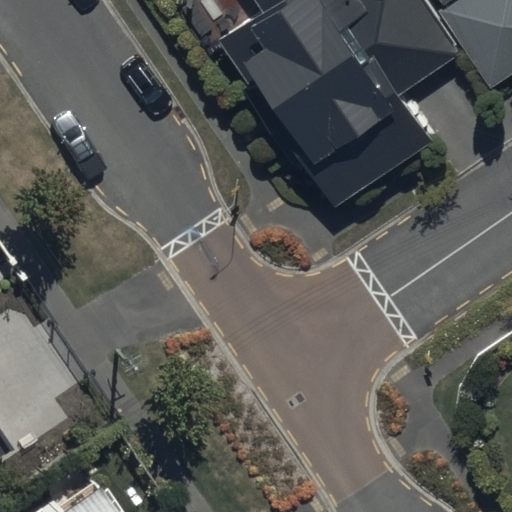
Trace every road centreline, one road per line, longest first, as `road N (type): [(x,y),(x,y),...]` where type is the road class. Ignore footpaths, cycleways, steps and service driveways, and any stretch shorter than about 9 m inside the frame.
road 1 (residential): [(33,0),(287,367)]
road 2 (residential): [(287,367),(511,215)]
road 3 (residential): [(287,367),(379,511)]
